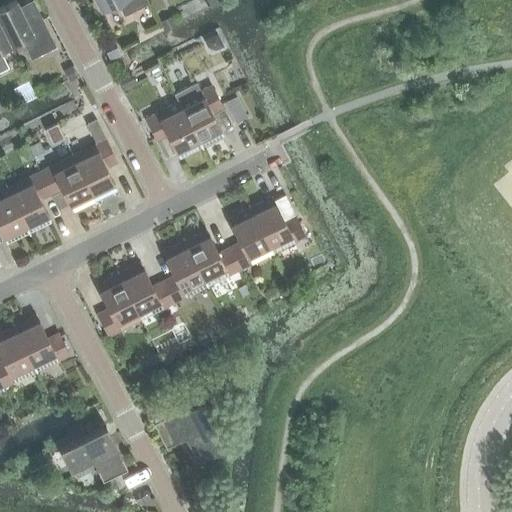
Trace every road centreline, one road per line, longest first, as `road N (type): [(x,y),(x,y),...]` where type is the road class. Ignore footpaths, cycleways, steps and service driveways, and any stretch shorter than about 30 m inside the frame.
road 1 (residential): [(176,511),(50,269)]
road 2 (residential): [(171,211),(61,0)]
road 3 (residential): [(50,269),(171,211)]
